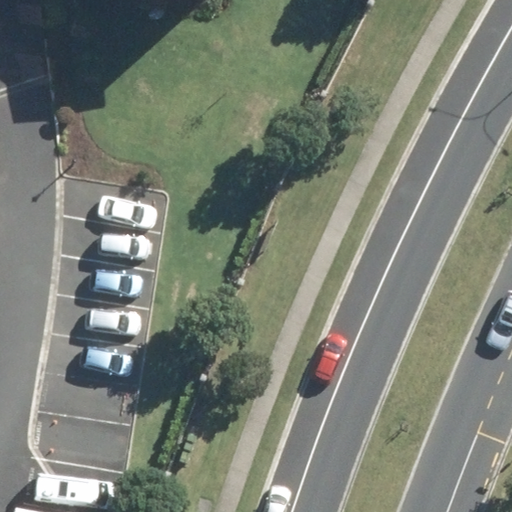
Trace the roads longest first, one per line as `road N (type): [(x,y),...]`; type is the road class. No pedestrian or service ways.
road 1 (secondary): [(325,511),(374,370),(511,93)]
road 2 (residential): [(0,420),(12,346),(15,119),(1,0)]
road 3 (secondary): [(511,317),(437,511)]
